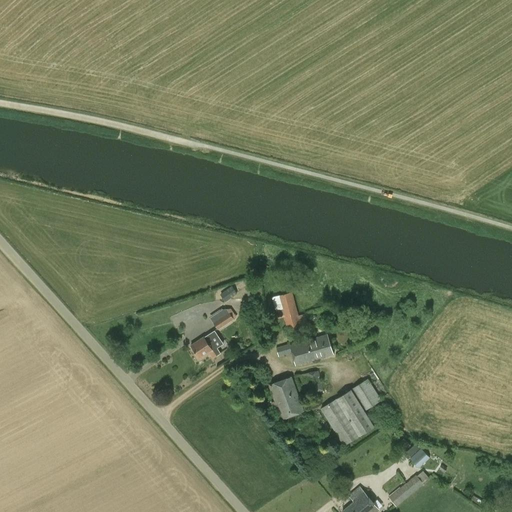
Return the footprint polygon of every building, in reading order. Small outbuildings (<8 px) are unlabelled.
[(220,295),(225,302),(237,294),(232,287),(220,295)] [(305,314),(298,316),(292,292),(277,296),(287,330),(308,324),(305,314)] [(218,330),(234,319),(229,312),(226,315),(222,309),(209,317),(218,330)] [(208,334),(203,337),(190,346),(199,359),(208,353),(212,359),(221,353),(217,348),(223,344),(215,331),(208,334)] [(296,342),(289,345),(289,344),(276,348),(278,357),(292,353),(296,365),(333,354),(327,335),(297,344),(296,342)] [(323,391),(318,371),(298,376),(301,385),(308,383),(311,394),(323,391)] [(270,385),(282,420),(303,412),(291,377),(270,385)] [(351,390),(336,400),(320,409),(344,446),(359,436),(374,426),(364,411),(381,400),(368,379),(351,390)] [(418,446),(407,457),(419,468),(430,458),(418,446)] [(394,505),(396,507),(423,484),(423,483),(430,478),(423,470),(417,476),(416,475),(388,497),(394,505)] [(375,511),(379,510),(363,492),(352,501),(353,502),(342,511),(375,511)]
